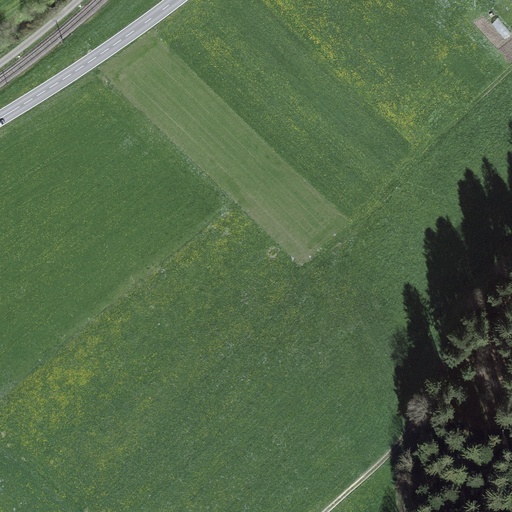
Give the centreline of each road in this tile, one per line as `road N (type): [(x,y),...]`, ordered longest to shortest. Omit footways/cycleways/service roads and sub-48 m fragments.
road 1 (track): [(330,511),(403,443),(511,265)]
road 2 (secondary): [(0,122),(180,0)]
